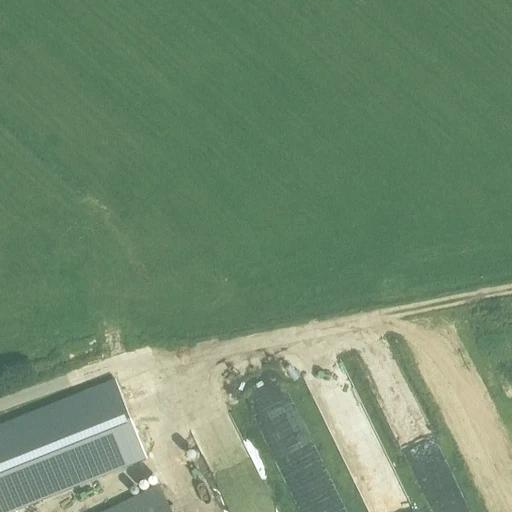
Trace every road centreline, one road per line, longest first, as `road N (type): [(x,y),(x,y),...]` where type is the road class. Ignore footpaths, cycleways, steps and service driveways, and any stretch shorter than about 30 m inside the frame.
road 1 (track): [(0,404),(94,373),(511,290)]
road 2 (track): [(192,511),(122,367)]
